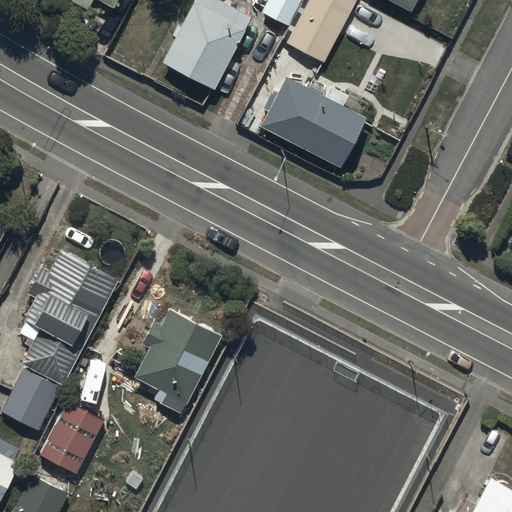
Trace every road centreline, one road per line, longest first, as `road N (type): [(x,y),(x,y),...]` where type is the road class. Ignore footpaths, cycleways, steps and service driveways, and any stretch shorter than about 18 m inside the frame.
road 1 (tertiary): [(0,72),(399,284)]
road 2 (residential): [(399,284),(511,69)]
road 3 (tertiary): [(399,284),(511,342)]
